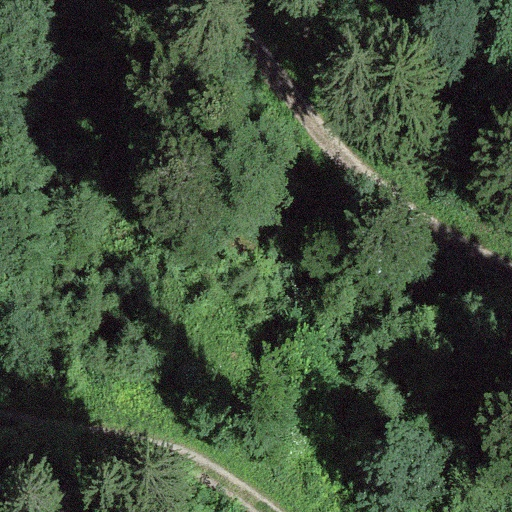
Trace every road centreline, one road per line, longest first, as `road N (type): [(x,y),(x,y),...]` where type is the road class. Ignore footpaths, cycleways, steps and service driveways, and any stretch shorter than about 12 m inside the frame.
road 1 (track): [(511,276),(338,146),(233,0)]
road 2 (track): [(0,410),(76,419),(219,476),(265,511)]
